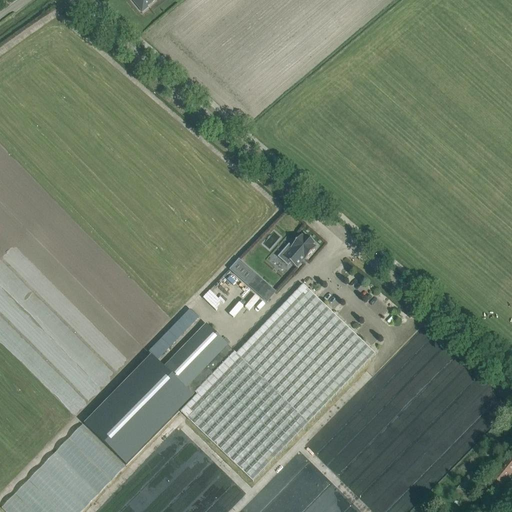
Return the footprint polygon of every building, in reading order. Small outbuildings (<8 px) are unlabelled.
[(131,0),(142,12),(148,7),(147,6),(154,1),(153,0),(131,0)] [(315,243),(307,236),(305,239),(302,236),(292,248),(290,246),(289,245),(278,257),(279,258),(289,266),(291,263),(297,269),(303,262),(302,261),(304,259),(306,261),(316,249),(313,246),(315,243)] [(252,272),(244,282),(258,295),(259,294),(267,285),(261,279),(252,272)] [(165,368),(164,369),(170,375),(193,397),(195,394),(197,396),(194,399),(180,413),(253,483),(375,355),(303,286),(236,355),(234,353),(235,353),(207,325),(165,368)] [(151,355),(83,424),(125,465),(193,397),(170,375),(164,369),(151,355)] [(1,507),(5,511),(80,511),(125,465),(83,424),(1,507)] [(496,492),(502,485),(511,472),(511,455),(511,454),(492,478),(493,478),(488,485),(496,492)] [(465,504),(483,483),(470,473),(453,494),(465,504)] [(501,506),(511,494),(511,493),(508,489),(496,501),(501,506)]
